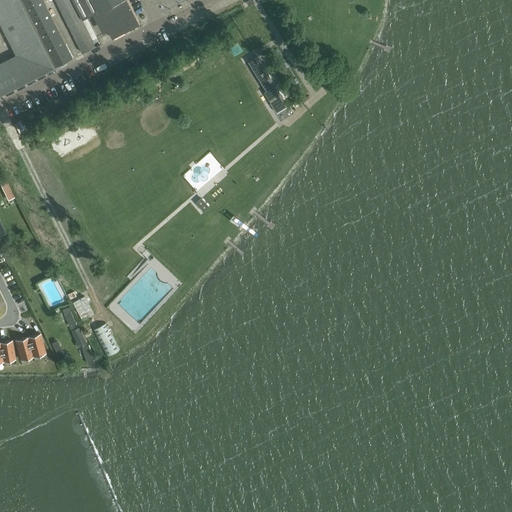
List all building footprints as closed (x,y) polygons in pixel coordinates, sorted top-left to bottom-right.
[(0,0),(0,22),(16,54),(0,62),(0,95),(55,68),(56,67),(21,0),(0,0)] [(21,0),(56,67),(73,58),(43,0),(21,0)] [(83,19),(73,0),(56,0),(83,53),(97,46),(83,20),(83,19)] [(73,0),(83,19),(94,14),(100,11),(113,38),(141,24),(128,0),(73,0)] [(258,56),(248,62),(267,91),(265,92),(277,113),(289,106),(258,56)] [(4,175),(0,176),(0,183),(8,200),(15,197),(4,175)] [(77,300),(74,302),(83,319),(94,313),(85,296),(77,300)] [(69,307),(63,310),(71,327),(77,324),(69,307)] [(107,323),(93,330),(107,357),(120,350),(107,323)] [(80,327),(71,331),(76,341),(76,342),(79,348),(88,344),(80,327)] [(40,333),(28,337),(34,356),(46,353),(40,333)] [(28,337),(16,340),(21,359),(34,356),(28,337)] [(12,340),(1,342),(4,361),(16,359),(12,340)] [(58,341),(52,343),(61,361),(66,358),(58,341)] [(89,344),(83,347),(88,364),(95,361),(89,344)]
